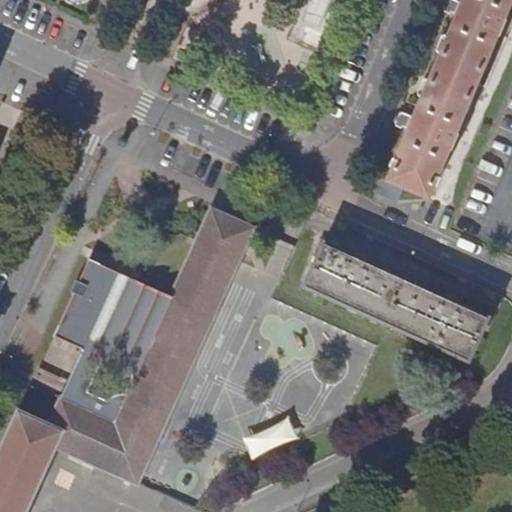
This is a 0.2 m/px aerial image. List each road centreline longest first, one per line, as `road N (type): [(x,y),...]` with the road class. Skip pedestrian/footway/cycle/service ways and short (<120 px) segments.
road 1 (residential): [(0,327),(113,91)]
road 2 (residential): [(113,91),(333,187)]
road 3 (residential): [(414,0),(333,187)]
road 4 (residential): [(0,40),(113,91)]
